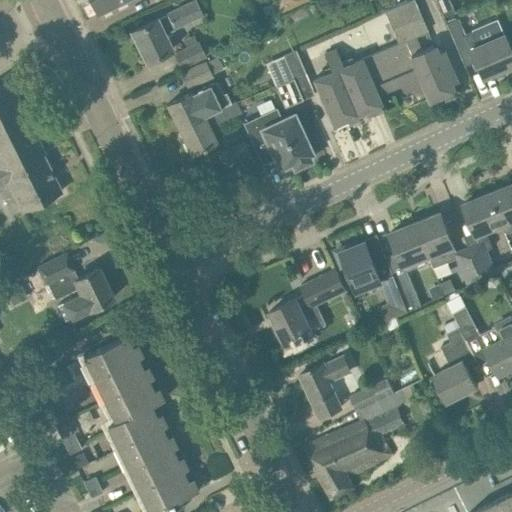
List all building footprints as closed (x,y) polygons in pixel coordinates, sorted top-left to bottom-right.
[(90,0),(98,15),(126,0),(90,0)] [(146,61),(164,52),(172,49),(164,32),(175,27),(175,28),(204,14),(196,0),(190,0),(165,13),(166,14),(157,19),(157,18),(131,31),(146,61)] [(436,0),(443,16),(455,11),(449,0),(436,0)] [(272,3),(262,6),(266,19),(277,15),(272,3)] [(511,64),(511,57),(502,34),(478,45),(465,15),(458,18),(455,11),(443,16),(464,65),(465,65),(462,59),(472,54),(482,77),(511,64)] [(421,17),(392,29),(398,42),(404,39),(405,40),(427,31),(421,17)] [(398,42),(359,59),(375,94),(376,94),(419,75),(410,55),(411,54),(405,40),(404,39),(398,42)] [(180,68),(206,55),(199,41),(173,53),(180,68)] [(411,54),(410,55),(419,75),(429,100),(453,90),(440,61),(446,59),(442,49),(436,52),(433,45),(411,54)] [(284,54),(289,67),(303,99),(315,94),(295,49),(284,54)] [(336,49),(324,54),(330,67),(341,62),(336,49)] [(206,61),(206,60),(181,72),(188,86),(212,74),(224,68),(218,56),(206,61)] [(337,68),(356,113),(378,104),(380,108),(381,107),(376,94),(375,94),(359,59),(337,68)] [(333,123),(356,113),(337,68),(314,78),(333,123)] [(0,190),(10,186),(22,210),(61,190),(44,155),(45,154),(8,80),(0,84),(0,190)] [(232,103),(226,92),(223,93),(217,80),(192,92),(167,104),(179,129),(232,103)] [(210,128),(242,113),(237,104),(233,106),(232,103),(179,129),(191,153),(216,141),(210,128)] [(276,107),(243,122),(262,164),(275,158),(279,168),(292,162),(294,167),(310,159),(308,154),(312,153),(293,113),(282,119),(276,107)] [(250,156),(250,155),(244,142),(220,152),(226,166),(250,156)] [(511,182),(489,192),(502,225),(503,225),(506,233),(511,230),(511,182)] [(468,246),(480,279),(495,273),(493,268),(486,250),(491,248),(484,233),(502,225),(489,192),(464,202),(475,231),(464,236),(468,246)] [(429,255),(434,267),(449,261),(445,249),(454,245),(440,212),(415,222),(428,256),(429,255)] [(390,232),(398,250),(406,271),(416,267),(414,261),(428,256),(415,222),(390,232)] [(357,241),(336,250),(343,266),(346,265),(355,289),(394,274),(385,254),(373,258),(366,241),(358,245),(357,241)] [(456,251),(454,252),(456,258),(467,284),(480,279),(468,246),(456,251)] [(71,270),(74,269),(66,252),(37,267),(46,282),(47,282),(55,299),(78,288),(80,293),(62,302),(70,318),(113,297),(99,267),(75,279),(71,270)] [(493,268),(495,273),(511,266),(509,261),(493,268)] [(286,344),(304,335),(312,331),(302,311),(346,289),(335,268),(301,284),(305,294),(297,298),(297,297),(269,310),(286,344)] [(398,285),(407,308),(408,311),(421,306),(408,274),(396,280),(398,285)] [(488,286),(499,287),(499,276),(489,276),(488,286)] [(407,308),(398,285),(383,291),(388,302),(380,306),(385,318),(407,308)] [(21,286),(7,293),(12,303),(27,296),(21,286)] [(460,326),(467,339),(480,332),(458,290),(444,296),(453,313),(453,314),(460,326)] [(475,356),(467,339),(460,326),(453,314),(450,315),(444,302),(439,305),(444,318),(441,319),(448,332),(446,333),(450,342),(439,347),(449,366),(434,374),(447,400),(476,385),(464,362),(475,356)] [(486,346),(490,355),(499,373),(511,366),(511,323),(509,317),(497,323),(504,337),(486,346)] [(179,498),(193,491),(197,489),(197,488),(192,490),(151,405),(163,399),(163,398),(158,400),(126,335),(92,352),(89,345),(80,349),(115,421),(107,425),(149,511),(173,511),(184,507),(179,498)] [(320,417),(338,408),(341,406),(329,380),(350,370),(343,355),(325,364),(324,362),(299,374),(320,417)] [(38,388),(48,410),(60,404),(53,389),(52,389),(48,378),(38,388)] [(388,396),(411,385),(409,384),(395,392),(388,378),(350,396),(357,410),(367,406),(388,396)] [(361,419),(321,435),(303,445),(331,496),(354,486),(349,477),(385,457),(380,447),(375,437),(406,423),(398,406),(414,390),(411,385),(388,396),(367,406),(357,410),(361,419)] [(61,408),(51,413),(56,423),(66,418),(61,408)] [(62,438),(70,453),(81,448),(74,432),(62,438)] [(83,451),(71,457),(72,458),(76,467),(88,462),(83,451)] [(95,476),(83,481),(91,497),(102,491),(95,476)] [(214,508),(237,498),(232,487),(209,497),(214,508)] [(511,511),(511,491),(470,511),(511,511)]
